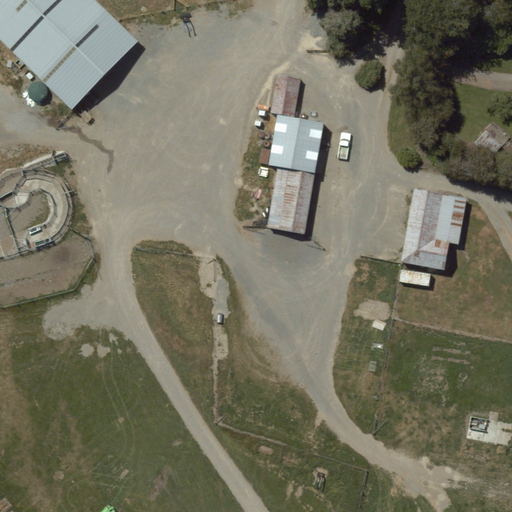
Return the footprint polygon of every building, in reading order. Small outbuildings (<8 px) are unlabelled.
[(77,0),(0,0),(0,57),(51,107),(118,39),(77,0)] [(265,229),(305,235),(322,124),(295,120),(302,80),(277,76),(270,116),(275,117),(267,167),(274,168),(265,229)] [(449,243),(457,244),(465,199),(410,190),(398,260),(445,268),(449,243)] [(399,267),(396,284),(427,290),(431,274),(399,267)] [(466,410),(460,441),(496,447),(502,417),(466,410)]
